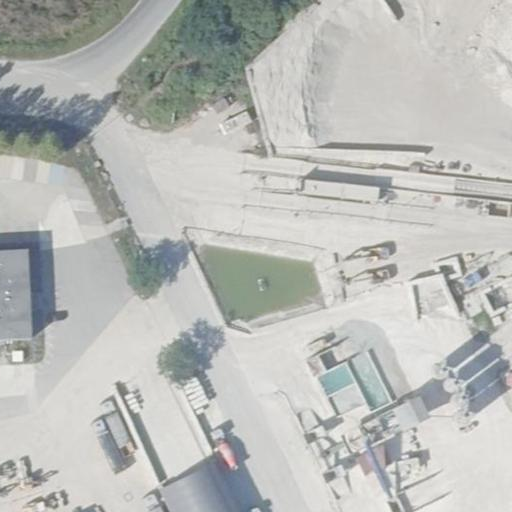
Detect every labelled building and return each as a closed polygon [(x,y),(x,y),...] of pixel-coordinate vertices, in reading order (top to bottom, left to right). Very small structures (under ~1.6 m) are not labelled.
[(304,180),(302,194),(328,198),(329,197),(377,205),(379,191),(304,180)] [(13,241),(0,241),(0,382),(25,382),(13,241)] [(468,261),(482,292),(491,288),(511,333),(511,332),(511,303),(489,252),(468,261)] [(468,315),(484,309),(476,289),(461,295),(468,315)] [(397,405),(369,417),(339,347),(312,358),(363,477),(388,467),(375,437),(405,424),(397,405)] [(423,392),(398,403),(408,426),(433,415),(423,392)] [(144,448),(196,427),(187,404),(135,425),(144,448)] [(395,460),(398,478),(431,472),(428,454),(395,460)] [(243,511),(217,458),(160,486),(172,511),(243,511)] [(394,509),(440,492),(435,478),(389,494),(394,509)]
